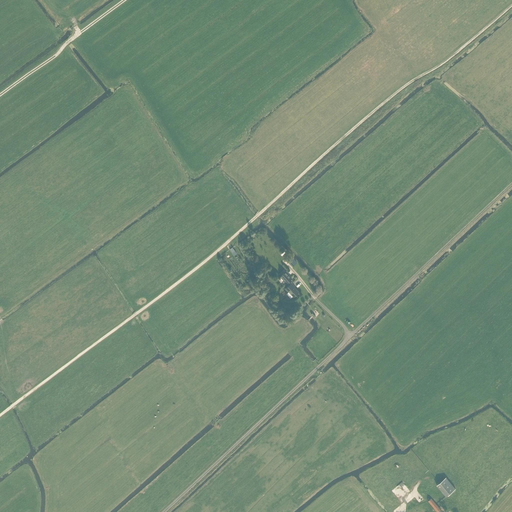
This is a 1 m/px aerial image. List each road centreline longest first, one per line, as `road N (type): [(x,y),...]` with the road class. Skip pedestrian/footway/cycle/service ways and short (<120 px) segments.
road 1 (track): [(511,5),(403,86),(224,245),(0,415)]
road 2 (track): [(163,511),(350,337)]
road 3 (track): [(511,184),(350,337)]
